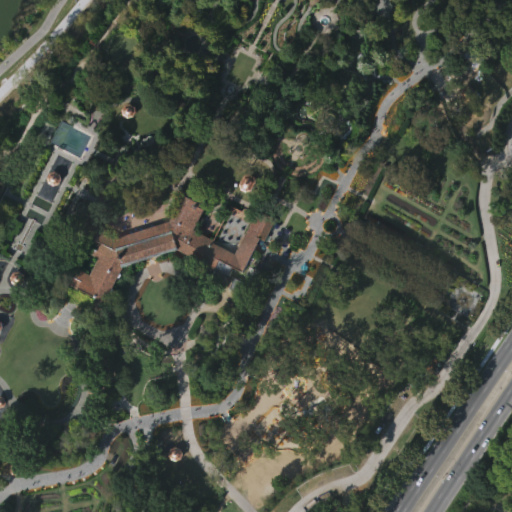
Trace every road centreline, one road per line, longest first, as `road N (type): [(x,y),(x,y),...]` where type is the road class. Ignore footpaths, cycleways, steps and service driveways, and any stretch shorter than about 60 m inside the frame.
road 1 (primary): [(511,344),(399,511)]
road 2 (primary): [(431,511),(511,392)]
